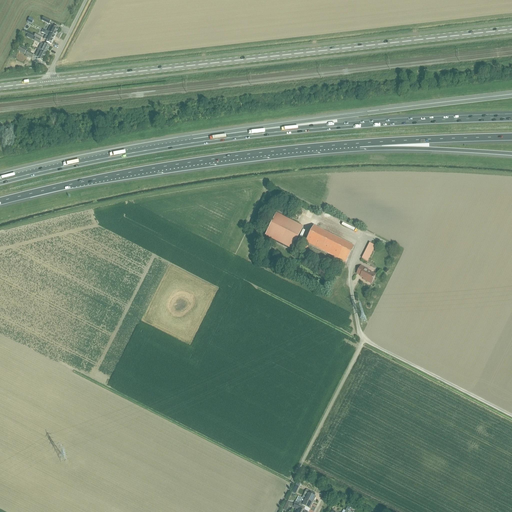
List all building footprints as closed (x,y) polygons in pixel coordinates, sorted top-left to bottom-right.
[(50,26),(47,32),(55,36),(59,28),(51,24),(50,26)] [(46,41),(46,42),(51,45),(55,36),(47,32),(43,30),(41,33),(46,35),(44,39),(46,41)] [(41,43),(38,50),(46,54),(50,46),(45,44),(44,45),(41,43)] [(17,51),(25,55),(27,50),(20,47),(17,51)] [(46,54),(38,50),(34,57),(37,58),(37,59),(42,62),(46,54)] [(276,214),(264,236),(291,250),(303,227),(276,214)] [(345,263),(354,247),(314,226),(305,243),(345,263)] [(367,262),(375,246),(370,243),(362,259),(367,262)] [(303,256),(308,247),(304,245),(300,254),(303,256)] [(372,284),(376,276),(368,272),(369,270),(361,267),(357,274),(360,276),(360,277),(364,279),(363,280),(372,284)] [(302,498),(302,499),(313,504),(316,498),(311,496),(313,493),(306,490),(304,495),(307,497),(305,500),(302,498)] [(298,507),(303,510),(304,510),(305,507),(310,510),(313,504),(302,499),(301,502),(300,502),(298,507)]
